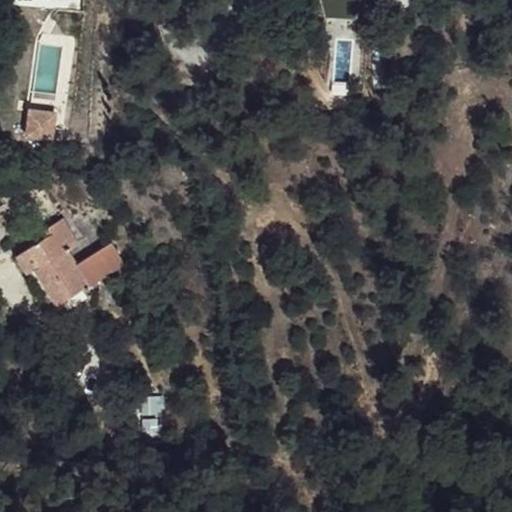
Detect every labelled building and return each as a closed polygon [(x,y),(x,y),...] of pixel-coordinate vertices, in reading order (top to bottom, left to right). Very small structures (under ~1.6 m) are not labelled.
[(21,135),(45,139),(50,114),(25,110),(21,135)] [(251,136),(229,146),(234,154),(255,143),(251,136)] [(47,234),(29,245),(41,264),(34,268),(57,303),(125,262),(112,241),(75,263),(68,249),(79,243),(62,217),(50,225),(53,231),(47,234)] [(50,225),(43,228),(47,234),(53,231),(50,225)] [(29,245),(16,253),(49,307),(57,303),(34,268),(41,264),(29,245)]
